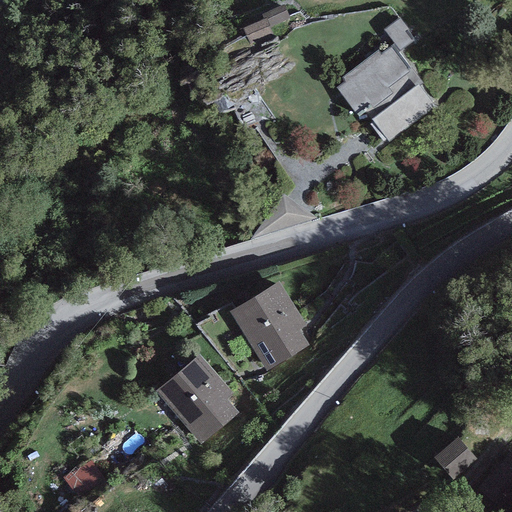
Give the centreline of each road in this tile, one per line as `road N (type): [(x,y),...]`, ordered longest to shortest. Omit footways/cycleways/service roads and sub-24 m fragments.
road 1 (unclassified): [(0,415),(31,351),(57,320),(418,204),(470,180),(511,141)]
road 2 (tertiary): [(229,511),(419,285),(511,223)]
